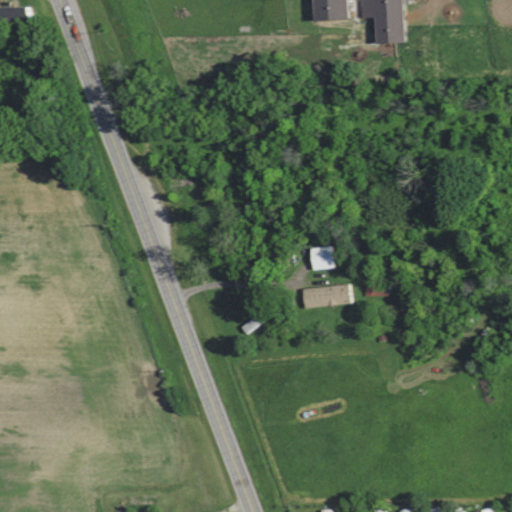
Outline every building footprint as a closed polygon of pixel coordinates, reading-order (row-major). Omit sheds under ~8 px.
[(322,0),(323,20),(357,19),(356,0),(322,0)] [(413,42),(411,0),(367,0),(368,18),(383,17),(385,44),(413,42)] [(0,25),(42,26),(42,9),(0,8),(0,25)] [(317,248),(320,270),(342,267),(339,245),(317,248)] [(357,304),(356,285),(309,288),(310,307),(357,304)]
